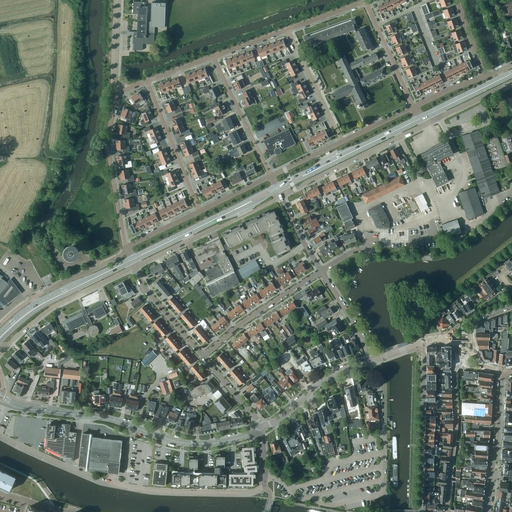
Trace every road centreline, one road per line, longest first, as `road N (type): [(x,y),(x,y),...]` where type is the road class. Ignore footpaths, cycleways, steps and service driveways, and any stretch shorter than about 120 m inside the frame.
road 1 (residential): [(0,437),(124,487),(251,492),(262,485)]
road 2 (residential): [(280,196),(502,86)]
road 3 (unclassified): [(261,430),(190,443),(58,412)]
road 4 (residential): [(446,511),(456,426),(453,338)]
road 5 (residential): [(264,476),(284,482),(293,498),(314,495),(331,504),(378,494),(383,454)]
road 6 (residential): [(126,248),(107,145),(122,92)]
road 7 (residential): [(202,356),(321,271)]
road 8 (residential): [(199,210),(146,80)]
road 9 (residential): [(501,372),(488,511)]
road 10 (residential): [(270,176),(213,56)]
road 11 (residential): [(261,430),(321,381),(371,360)]
road 12 (residential): [(342,141),(287,29)]
